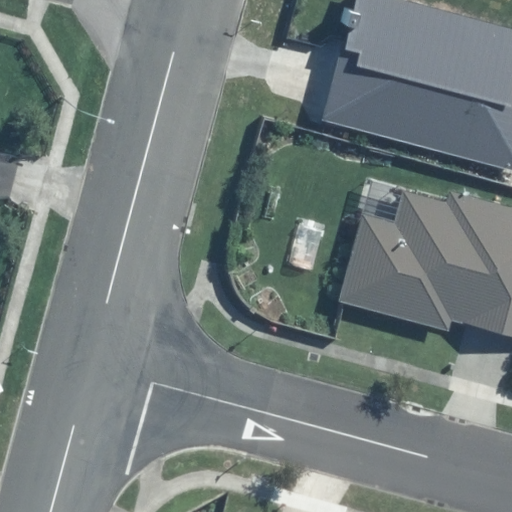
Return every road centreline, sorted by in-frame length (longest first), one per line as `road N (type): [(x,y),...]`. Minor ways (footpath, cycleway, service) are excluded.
road 1 (residential): [(91,365),(511,479)]
road 2 (unclassified): [(91,365),(190,0)]
road 3 (unclassified): [(51,511),(91,365)]
